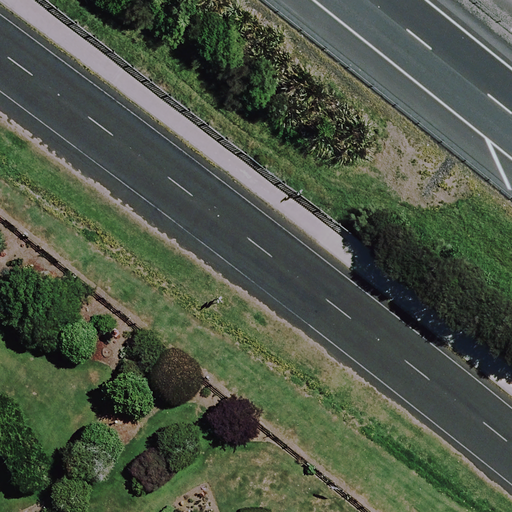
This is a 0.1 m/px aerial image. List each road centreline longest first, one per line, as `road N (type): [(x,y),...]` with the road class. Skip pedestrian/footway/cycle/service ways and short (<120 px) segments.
road 1 (unclassified): [(0,102),(511,488)]
road 2 (motorway): [(511,156),(318,0)]
